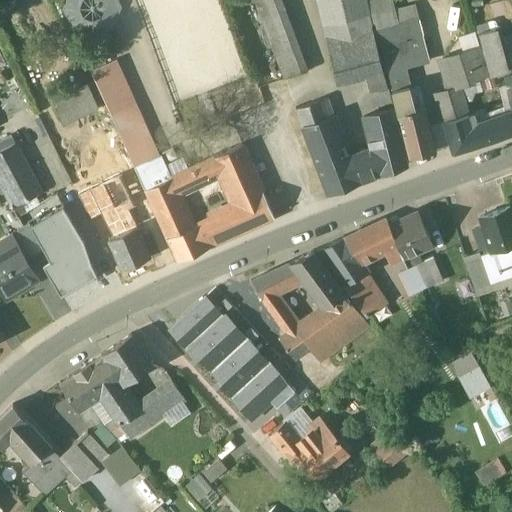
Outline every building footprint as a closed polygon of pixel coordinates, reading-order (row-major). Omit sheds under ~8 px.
[(117,0),(67,0),(77,31),(123,18),(117,0)] [(306,76),(277,0),(271,0),(252,7),(283,84),(306,76)] [(366,0),(315,0),(323,30),(369,19),(369,20),(371,19),(368,6),(366,0)] [(374,25),(381,49),(394,46),(391,34),(414,27),(418,40),(423,39),(415,9),(389,16),(390,21),(374,25)] [(369,19),(323,30),(326,43),(372,31),(369,20),(369,19)] [(394,46),(381,49),(387,77),(404,72),(430,65),(423,39),(418,40),(414,27),(391,34),(394,46)] [(372,31),(326,43),(338,89),(383,78),(372,31)] [(496,33),(478,38),(482,52),(491,80),(508,75),(496,33)] [(482,52),(465,57),(475,88),(491,83),(491,80),(482,52)] [(465,57),(441,65),(451,96),(460,93),(475,88),(465,57)] [(115,66),(92,78),(148,202),(173,190),(115,66)] [(404,72),(387,77),(392,98),(410,94),(404,72)] [(95,114),(85,93),(52,108),(62,129),(95,114)] [(451,96),(437,100),(445,126),(467,120),(460,93),(451,96)] [(410,94),(392,98),(398,120),(415,116),(413,107),(410,94)] [(327,102),(297,113),(303,131),(334,120),(327,102)] [(422,105),(413,107),(415,116),(425,114),(422,105)] [(394,114),(364,122),(373,153),(350,162),(334,120),(303,131),(328,197),(327,198),(408,169),(394,114)] [(415,116),(398,120),(408,162),(436,155),(425,114),(415,116)] [(511,124),(511,117),(487,126),(491,146),(511,138),(511,124)] [(445,126),(444,127),(451,157),(476,150),(470,132),(467,120),(445,126)] [(487,126),(470,132),(476,150),(491,146),(487,126)] [(239,149),(212,161),(216,169),(218,174),(245,162),(239,149)] [(39,196),(14,150),(0,157),(0,191),(11,211),(39,196)] [(212,161),(168,180),(173,190),(174,193),(193,185),(190,181),(216,169),(212,161)] [(229,209),(216,214),(218,219),(207,224),(218,248),(272,224),(245,162),(218,174),(226,192),(223,194),(229,209)] [(173,190),(148,202),(157,222),(182,211),(174,193),(173,190)] [(92,270),(84,247),(62,210),(29,230),(39,247),(50,266),(42,270),(59,301),(97,280),(92,270)] [(182,211),(157,222),(177,266),(202,255),(191,231),(182,211)] [(511,215),(511,211),(481,222),(493,255),(511,248),(511,215)] [(418,217),(389,230),(397,250),(403,262),(403,263),(416,257),(432,250),(418,217)] [(385,222),(357,236),(373,261),(375,262),(387,255),(397,250),(389,230),(385,222)] [(207,224),(191,231),(202,255),(218,248),(207,224)] [(131,234),(107,244),(120,275),(149,263),(135,232),(131,234)] [(39,247),(26,240),(23,234),(11,241),(32,276),(42,270),(50,266),(39,247)] [(357,236),(318,254),(343,290),(365,276),(361,269),(375,262),(373,261),(357,236)] [(11,241),(0,248),(0,293),(5,302),(36,283),(32,276),(11,241)] [(511,248),(493,255),(482,259),(491,286),(511,278),(511,248)] [(397,250),(387,255),(392,267),(403,262),(397,250)] [(346,299),(314,256),(290,268),(302,285),(323,313),(324,314),(346,299)] [(481,256),(465,262),(475,291),(491,286),(482,259),(481,256)] [(416,257),(403,263),(408,273),(416,269),(421,266),(416,257)] [(432,261),(421,266),(416,269),(427,292),(443,285),(432,261)] [(290,268),(276,274),(285,293),(302,285),(290,268)] [(250,288),(262,305),(283,333),(294,325),(275,299),(285,293),(276,274),(250,288)] [(365,276),(343,290),(342,290),(366,321),(386,308),(365,276)] [(346,299),(324,314),(323,313),(298,331),(296,333),(311,354),(312,353),(321,365),(353,341),(345,330),(361,318),(346,299)] [(170,335),(187,353),(220,322),(221,321),(205,303),(170,335)] [(220,322),(187,353),(196,363),(199,361),(212,375),(246,344),(234,331),(231,334),(220,322)] [(294,325),(283,333),(287,339),(296,333),(298,331),(294,325)] [(287,339),(281,344),(297,364),(311,354),(296,333),(287,339)] [(131,340),(104,360),(115,376),(111,379),(120,393),(123,391),(153,372),(131,340)] [(222,391),(232,402),(267,369),(256,358),(258,356),(246,344),(212,375),(225,389),(222,391)] [(104,360),(60,389),(78,416),(90,408),(100,401),(106,409),(126,396),(123,391),(120,393),(111,379),(115,376),(104,360)] [(232,402),(251,422),(270,405),(277,413),(293,397),(267,369),(232,402)] [(172,384),(157,394),(162,401),(171,414),(183,407),(186,405),(172,384)] [(126,396),(106,409),(113,420),(120,430),(121,429),(140,416),(126,396)] [(106,409),(100,401),(90,408),(103,427),(113,420),(106,409)] [(140,416),(121,429),(131,441),(161,421),(171,414),(162,401),(140,416)] [(171,414),(161,421),(168,429),(188,415),(183,407),(171,414)] [(27,427),(12,411),(0,422),(0,429),(10,442),(27,427)] [(297,414),(283,425),(286,429),(287,429),(289,431),(302,420),(297,414)] [(113,420),(103,427),(110,437),(120,430),(113,420)] [(324,425),(310,437),(319,448),(333,436),(324,425)] [(27,427),(10,442),(33,469),(51,453),(27,427)] [(360,447),(344,427),(333,436),(350,456),(360,447)] [(0,452),(10,442),(0,429),(0,452)] [(286,429),(273,438),(287,456),(300,445),(289,431),(287,429),(286,429)] [(374,444),(393,469),(410,456),(391,431),(374,444)] [(110,461),(87,436),(75,447),(98,472),(110,461)] [(319,448),(296,467),(313,487),(350,456),(333,436),(319,448)] [(310,437),(287,456),(296,467),(319,448),(310,437)] [(98,472),(75,447),(59,462),(62,465),(82,487),(98,472)] [(33,469),(25,476),(34,489),(62,465),(59,462),(51,453),(33,469)] [(507,477),(499,463),(476,477),(483,490),(507,477)] [(219,464),(203,478),(212,488),(227,474),(219,464)] [(187,488),(199,501),(210,492),(198,478),(187,488)]
